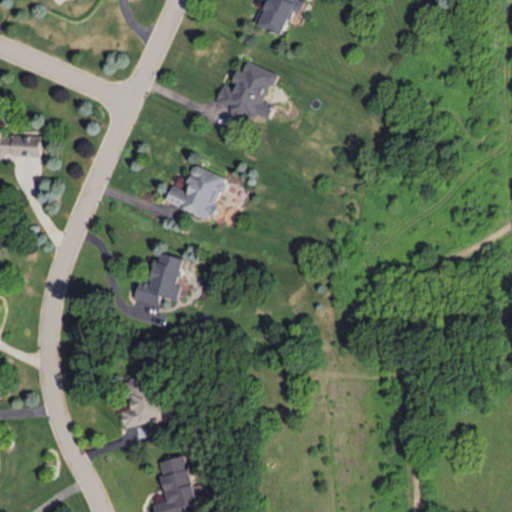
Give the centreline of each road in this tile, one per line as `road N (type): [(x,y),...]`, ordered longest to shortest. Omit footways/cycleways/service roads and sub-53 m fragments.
road 1 (residential): [(103,511),(53,419),(42,353),(55,274),(182,0)]
road 2 (residential): [(0,45),(131,101)]
